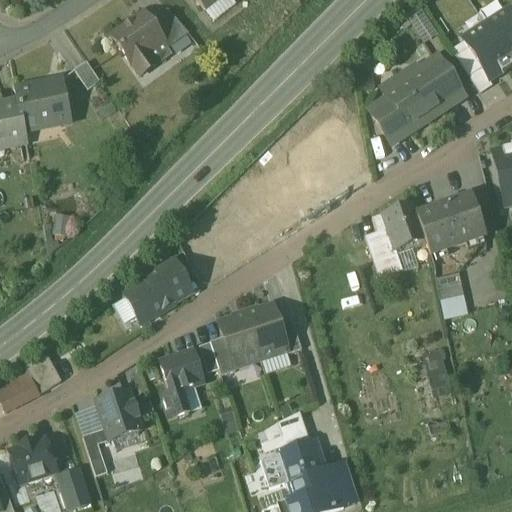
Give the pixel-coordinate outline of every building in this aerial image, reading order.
[(194,0),(204,12),(220,0),(194,0)] [(511,17),(508,11),(484,26),(511,69),(511,17)] [(168,13),(151,25),(165,44),(163,45),(168,52),(189,37),(168,13)] [(437,38),(431,23),(420,27),(416,15),(412,17),(422,44),(437,38)] [(145,16),(111,40),(131,68),(132,67),(149,55),(163,45),(165,44),(151,25),(145,16)] [(511,70),(511,69),(484,26),(461,41),(467,52),(480,71),(489,85),(511,70)] [(480,71),(467,52),(455,60),(467,79),(480,71)] [(157,67),(149,55),(132,67),(141,79),(157,67)] [(422,77),(387,100),(391,106),(372,118),(392,148),(412,135),(409,130),(442,108),(445,113),(465,100),(438,59),(419,72),(422,77)] [(87,65),(74,73),(88,94),(100,86),(87,65)] [(63,82),(16,92),(18,103),(25,135),(72,125),(63,82)] [(18,103),(0,106),(0,151),(27,146),(25,135),(18,103)] [(511,151),(492,156),(504,209),(511,207),(511,145),(511,146),(511,147),(511,151)] [(306,154),(254,179),(277,227),(329,202),(306,154)] [(472,199),(417,218),(425,242),(431,259),(486,240),(472,199)] [(413,208),(383,218),(388,232),(395,253),(396,253),(425,242),(417,218),(413,208)] [(258,215),(213,240),(229,269),(274,243),(258,215)] [(388,232),(365,240),(379,282),(403,274),(396,253),(395,253),(388,232)] [(175,264),(145,281),(148,286),(125,298),(141,327),(166,313),(165,311),(192,296),(175,264)] [(459,277),(436,282),(441,304),(464,299),(459,277)] [(273,308),(246,317),(261,362),(287,354),(288,353),(278,322),(273,308)] [(246,317),(219,326),(224,340),(234,371),(235,371),(261,362),(246,317)] [(291,318),(278,322),(288,353),(287,354),(287,357),(302,352),(291,318)] [(234,371),(224,340),(210,345),(221,379),(236,374),(235,371),(234,371)] [(442,351),(425,355),(434,392),(452,388),(442,351)] [(194,353),(159,364),(170,397),(205,385),(194,353)] [(45,354),(26,370),(41,397),(61,384),(45,354)] [(27,377),(0,390),(0,402),(6,415),(38,399),(27,377)] [(128,394),(96,405),(106,432),(109,443),(141,433),(136,420),(139,420),(134,406),(132,407),(128,394)] [(106,432),(83,439),(90,462),(102,459),(98,447),(109,443),(106,432)] [(46,442),(34,446),(33,443),(20,447),(21,450),(10,454),(20,487),(57,475),(46,442)] [(315,444),(279,456),(294,502),(294,504),(329,492),(330,492),(325,475),(315,444)] [(344,468),(325,475),(330,492),(329,492),(335,511),(338,511),(356,506),(344,468)] [(80,471),(58,479),(68,511),(71,511),(92,506),(80,471)] [(13,511),(5,491),(0,492),(0,511),(13,511)] [(335,511),(329,492),(294,504),(294,502),(286,505),(288,511),(335,511)]
